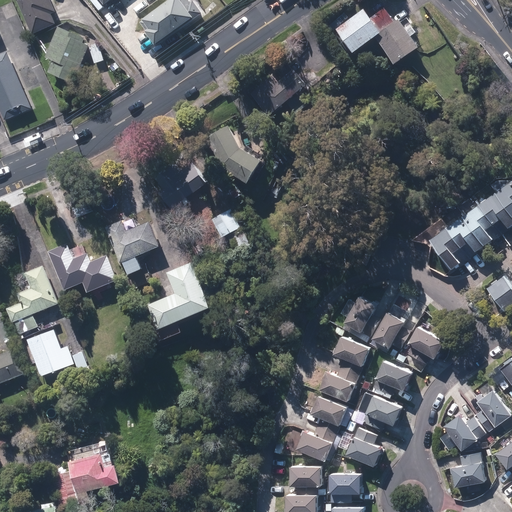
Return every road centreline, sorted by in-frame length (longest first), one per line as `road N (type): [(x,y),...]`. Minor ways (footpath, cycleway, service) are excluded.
road 1 (secondary): [(0,178),(116,125),(301,0)]
road 2 (residential): [(264,511),(269,449),(310,331),(340,290),(373,276)]
road 3 (residential): [(487,347),(430,400),(414,477)]
